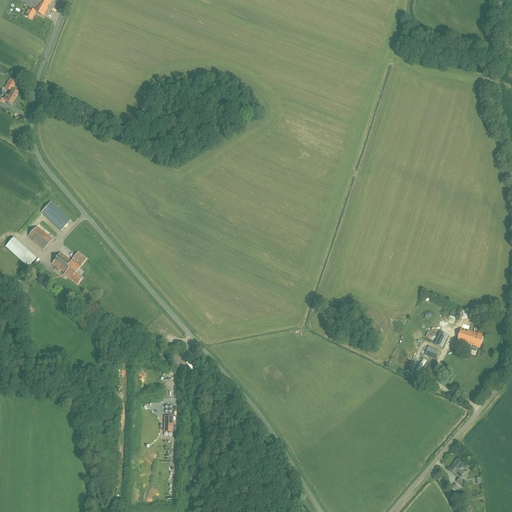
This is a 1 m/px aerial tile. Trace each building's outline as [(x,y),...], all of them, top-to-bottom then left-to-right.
[(49,6),(52,2),(48,0),(19,0),(34,8),(33,10),(29,8),(25,16),(32,20),(36,12),(44,16),(48,8),(47,8),(49,5),(49,6)] [(12,91),(9,96),(6,94),(3,99),(0,97),(0,102),(4,104),(5,101),(8,103),(8,104),(10,105),(11,104),(12,105),(15,99),(19,92),(13,89),(17,82),(10,78),(5,88),(12,91)] [(71,220),(51,202),(41,213),(43,214),(42,215),(44,217),(45,217),(61,231),(71,220)] [(44,250),(53,239),(37,226),(28,237),(44,250)] [(28,267),(36,258),(14,237),(6,246),(28,267)] [(76,273),(86,258),(78,252),(71,260),(60,252),(52,264),(65,273),(64,274),(78,284),(82,278),(76,273)] [(22,307),(30,303),(25,291),(17,294),(22,307)] [(478,333),(461,328),(458,341),(466,344),(464,348),(476,352),(477,347),(480,348),(484,334),(478,333)] [(442,348),(448,335),(440,331),(434,344),(442,348)] [(436,360),(440,352),(429,346),(425,355),(436,360)] [(164,416),(164,427),(173,427),(173,416),(164,416)] [(461,486),(465,481),(461,477),(465,473),(461,469),(464,465),(458,459),(453,465),(454,465),(450,469),(456,474),(456,475),(459,478),(456,482),(461,486)]
